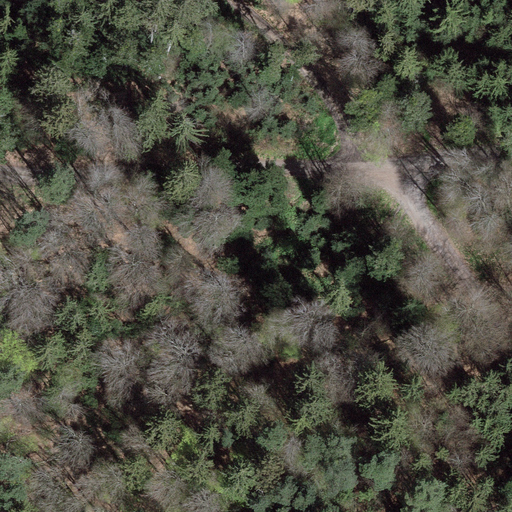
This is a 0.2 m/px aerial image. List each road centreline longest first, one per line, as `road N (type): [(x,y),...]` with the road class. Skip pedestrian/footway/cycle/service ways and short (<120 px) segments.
road 1 (track): [(0,166),(82,172),(318,163),(511,146)]
road 2 (track): [(374,159),(511,334)]
